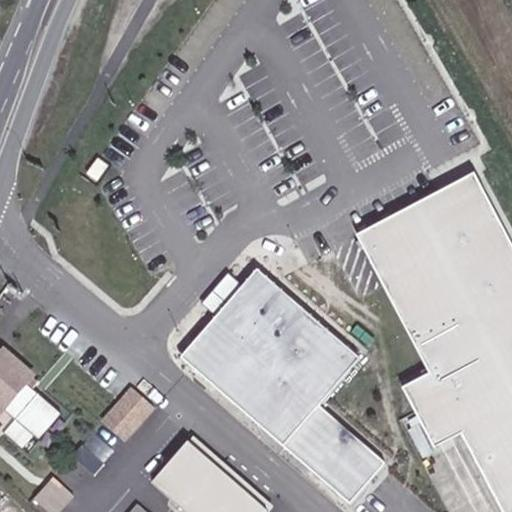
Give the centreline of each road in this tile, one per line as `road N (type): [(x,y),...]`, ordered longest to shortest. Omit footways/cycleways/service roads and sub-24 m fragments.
road 1 (unclassified): [(0,231),(321,511)]
road 2 (secondary): [(54,0),(0,136)]
